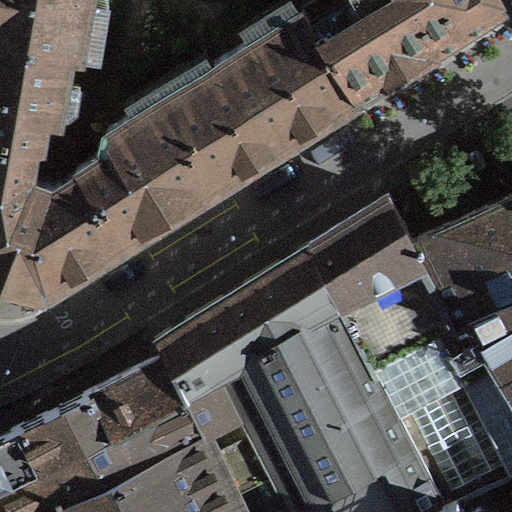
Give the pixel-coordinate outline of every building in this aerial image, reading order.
[(0,0),(0,39),(70,54),(79,56),(88,0),(0,0)] [(310,0),(303,4),(358,93),(502,3),(500,0),(310,0)] [(358,93),(303,4),(163,90),(217,179),(272,145),(358,93)] [(70,54),(0,39),(0,135),(34,143),(40,144),(45,116),(58,118),(70,54)] [(78,162),(125,237),(154,219),(217,179),(163,90),(107,125),(104,138),(108,144),(78,162)] [(125,237),(78,162),(55,180),(29,172),(34,143),(0,135),(0,275),(40,291),(41,289),(125,237)] [(511,289),(501,295),(456,317),(413,236),(389,191),(309,239),(309,240),(342,303),(413,441),(445,502),(485,483),(511,472),(511,289)] [(511,263),(511,191),(413,236),(456,317),(501,295),(487,265),(508,255),(511,263)] [(189,390),(216,378),(234,414),(243,411),(294,511),(423,511),(445,502),(413,441),(342,303),(309,240),(306,242),(305,241),(298,246),(298,247),(288,254),(278,260),(278,259),(270,263),(271,264),(251,277),(250,276),(243,280),(243,281),(233,287),(223,294),(223,293),(215,297),(216,298),(196,310),(196,309),(188,314),(189,315),(179,321),(168,327),(168,326),(160,331),(160,332),(157,334),(164,349),(186,391),(189,390)] [(115,425),(186,391),(164,349),(93,384),(115,425)] [(115,425),(93,384),(0,431),(0,511),(30,511),(207,426),(189,390),(186,391),(115,425)] [(294,511),(243,411),(234,414),(207,426),(30,511),(294,511)] [(511,511),(511,472),(485,483),(499,511),(511,511)] [(499,511),(485,483),(445,502),(423,511),(499,511)]
